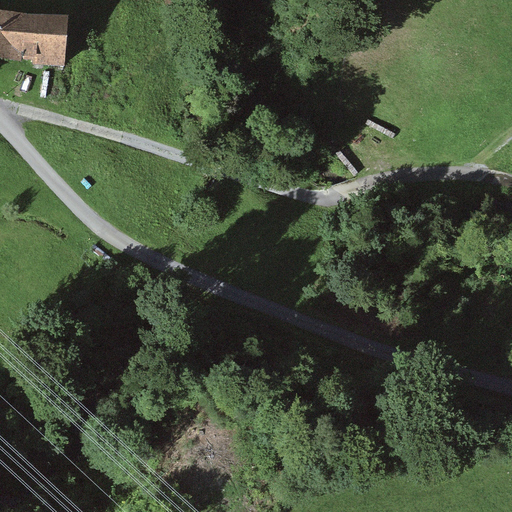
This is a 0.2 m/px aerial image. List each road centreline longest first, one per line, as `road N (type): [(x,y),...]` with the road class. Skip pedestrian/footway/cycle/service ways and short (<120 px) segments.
road 1 (unclassified): [(0,119),(107,232),(195,283),(511,389)]
road 2 (track): [(0,109),(60,118),(309,204),(386,181),(467,174),(511,187)]
